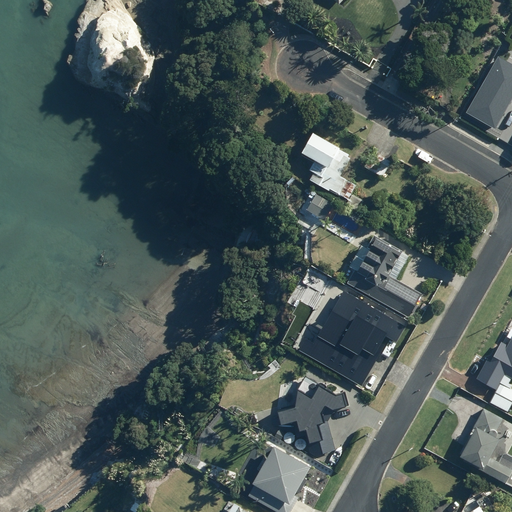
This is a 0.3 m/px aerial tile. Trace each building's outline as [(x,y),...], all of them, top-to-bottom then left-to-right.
[(511,60),(498,53),(467,109),(495,124),(511,94),(511,60)] [(314,177),(333,188),(333,187),(352,198),(348,203),(360,210),(366,199),(355,192),(360,184),(344,174),(354,156),(352,155),(353,152),(345,147),(346,145),(319,128),(305,153),(317,160),(312,167),(317,171),(314,177)] [(374,168),(385,175),(395,160),(383,153),(374,168)] [(327,219),(337,203),(320,192),(309,208),(321,216),(320,217),(325,220),(326,218),(327,219)] [(404,229),(416,207),(393,194),(381,216),(404,229)] [(351,281),(412,315),(425,292),(393,274),(407,249),(378,233),(371,246),(365,243),(351,268),(348,266),(344,273),(353,278),(351,281)] [(307,336),(302,346),(362,381),(390,333),(398,338),(407,323),(347,288),(315,341),(307,336)] [(511,376),(511,375),(511,337),(509,342),(501,338),(491,356),(488,355),(476,377),(497,388),(492,396),(511,406),(511,404),(511,387),(511,384),(511,383),(508,382),(511,376)] [(302,387),(300,400),(296,403),(285,406),(286,409),(283,409),(286,422),(291,421),(291,422),(296,421),(300,435),(309,433),(313,450),(318,453),(338,448),(331,420),(334,420),(331,408),(333,405),(338,408),(355,404),(351,387),(343,389),(325,379),(322,383),(315,378),(313,378),(311,378),(308,379),(306,380),(304,382),(302,384),(302,387)] [(477,423),(460,454),(485,467),(501,436),(477,423)] [(287,434),(282,431),(278,436),(283,439),(287,434)] [(277,444),(250,491),(285,511),(289,511),(316,466),(277,444)] [(511,471),(511,467),(493,457),(486,470),(506,482),(511,471)] [(257,511),(256,511),(238,501),(231,511),(257,511)]
